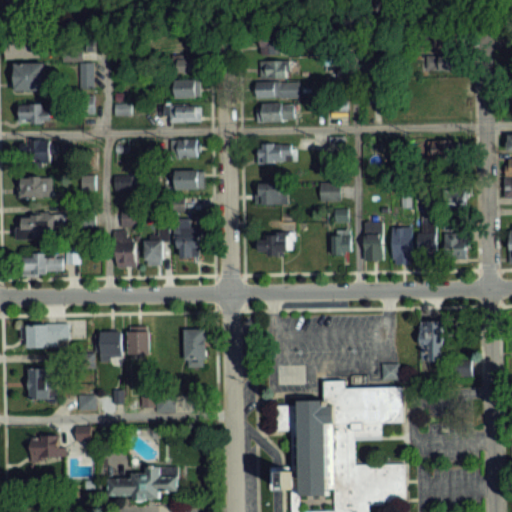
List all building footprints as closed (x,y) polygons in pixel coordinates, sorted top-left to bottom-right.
[(261,36),(261,53),(282,53),(282,36),(261,36)] [(6,56),(39,56),(39,38),(6,38),(6,56)] [(197,72),(197,54),(173,54),(173,72),(197,72)] [(459,54),(427,54),(427,69),(459,69),(459,54)] [(288,77),(288,59),(261,59),(261,77),(288,77)] [(46,89),(46,61),(16,61),(16,89),(46,89)] [(94,61),(81,61),(81,87),(94,87),(94,61)] [(175,96),(200,96),(200,79),(175,79),(175,96)] [(301,80),(257,80),(257,96),(301,96),(301,80)] [(45,122),(45,102),(21,102),(21,122),(45,122)] [(258,102),(258,121),(295,121),(295,102),(258,102)] [(170,105),(170,122),(200,122),(200,105),(170,105)] [(52,138),(32,138),(32,149),(27,149),(27,161),(52,161),(52,138)] [(172,139),(172,157),(199,157),(199,139),(172,139)] [(461,158),(461,140),(419,140),(419,158),(461,158)] [(258,162),(297,162),(297,142),(258,142),(258,162)] [(200,170),(175,170),(175,189),(200,189),(200,170)] [(19,196),(54,196),(54,175),(19,175),(19,196)] [(321,181),(321,199),(341,199),(341,181),(321,181)] [(257,203),(287,203),(287,182),(257,182),(257,203)] [(19,237),(57,237),(57,212),(19,212),(19,237)] [(259,253),(296,253),(295,215),(281,215),(281,235),(259,235),(259,253)] [(200,257),(200,228),(177,228),(177,257),(200,257)] [(436,249),(436,230),(420,230),(420,249),(436,249)] [(352,232),(334,232),(334,253),(352,253),(352,232)] [(468,234),(446,234),(446,258),(468,258),(468,234)] [(145,239),(145,264),(164,264),(164,239),(145,239)] [(137,266),(137,241),(117,241),(117,266),(137,266)] [(22,274),(64,274),(64,253),(22,253),(22,274)] [(424,361),(441,361),(441,322),(424,322),(424,361)] [(59,348),(59,341),(69,340),(69,324),(25,325),(26,348),(59,348)] [(129,324),(129,355),(150,355),(150,324),(129,324)] [(395,325),(395,353),(416,353),(416,325),(395,325)] [(206,327),(185,327),(185,364),(206,364),(206,327)] [(123,331),(101,331),(101,357),(123,357),(123,331)] [(95,366),(93,354),(81,356),(82,368),(95,366)] [(30,399),(50,399),(50,368),(30,368),(30,399)] [(290,511),(290,487),(269,487),(269,465),(291,464),(290,428),(275,428),(274,403),(296,403),(296,397),(321,397),(320,376),(346,375),(346,382),(404,381),(405,422),(381,423),(382,438),(355,439),(355,462),(403,461),(404,501),(365,502),(365,511),(290,511)] [(63,456),(63,436),(32,436),(32,456),(63,456)] [(178,472),(108,473),(109,498),(179,496),(178,472)]
